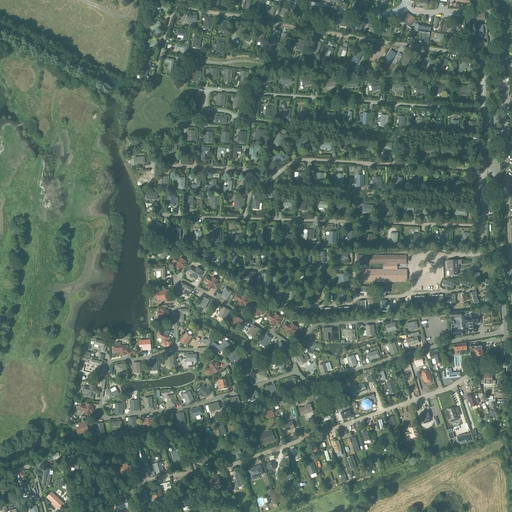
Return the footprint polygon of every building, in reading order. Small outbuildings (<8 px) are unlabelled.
[(168,8),(158,4),(156,7),(167,12),(168,8)] [(266,13),(273,16),(276,6),(272,5),(271,11),(267,10),(266,13)] [(309,17),(317,19),(319,11),(310,9),(309,17)] [(401,20),(409,27),(415,19),(406,12),(401,20)] [(198,22),(197,15),(186,17),(187,24),(198,22)] [(205,18),(203,29),(210,30),(212,19),(205,18)] [(162,26),(159,20),(149,25),(152,31),(162,26)] [(220,21),(218,32),(226,33),(227,22),(220,21)] [(431,26),(419,24),(418,27),(415,27),(415,30),(418,31),(425,32),(424,37),(429,37),(431,26)] [(382,36),(389,37),(391,27),(388,27),(386,33),(382,32),(382,36)] [(240,34),(241,34),(241,31),(240,31),(240,30),(233,30),(231,40),(239,41),(240,34)] [(187,41),(188,32),(177,31),(177,36),(183,36),(183,40),(187,41)] [(265,33),(259,31),(256,42),(263,43),(265,33)] [(282,37),(283,33),(274,31),(271,41),(275,42),(276,35),(282,37)] [(200,49),(201,38),(194,37),(192,48),(200,49)] [(448,43),(458,46),(460,40),(451,37),(448,43)] [(465,42),(472,49),(477,43),(469,37),(465,42)] [(305,41),(298,39),(295,50),(302,52),(305,41)] [(150,51),(159,46),(156,40),(147,45),(150,51)] [(314,54),(317,55),(322,44),(315,41),(311,53),(314,54)] [(222,54),(224,43),(217,42),(215,53),(222,54)] [(183,50),(183,54),(187,55),(187,46),(177,46),(176,50),(183,50)] [(332,53),(334,49),(327,46),(322,56),(326,57),(329,51),(332,53)] [(347,48),(340,46),(337,55),(341,56),(343,51),(346,52),(347,48)] [(359,61),(363,52),(356,49),(352,58),(359,61)] [(385,58),(391,62),(396,53),(390,50),(385,58)] [(378,56),(380,54),(374,51),(368,60),(374,63),(377,58),(378,59),(379,57),(378,56)] [(406,68),(411,58),(405,55),(399,65),(406,68)] [(424,69),(428,60),(422,57),(418,66),(424,69)] [(172,71),(174,60),(166,58),(165,62),(170,63),(168,70),(172,71)] [(450,62),(444,59),(439,67),(445,70),(450,62)] [(469,64),(462,60),(457,70),(463,74),(469,64)] [(146,81),(148,70),(142,69),(140,79),(146,81)] [(217,80),(217,69),(209,69),(208,79),(217,80)] [(232,81),(233,70),(225,69),(223,80),(232,81)] [(193,71),(193,82),(201,82),(201,72),(193,71)] [(247,83),(249,73),(241,71),(239,81),(247,83)] [(262,83),(273,81),(271,74),(260,76),(262,83)] [(282,85),(293,83),(292,76),(281,78),(282,85)] [(313,77),(301,79),(302,86),(313,85),(313,77)] [(327,88),(338,85),(335,78),(325,81),(327,88)] [(381,82),(371,85),(372,92),(383,89),(381,82)] [(403,84),(393,85),(394,93),(404,91),(403,84)] [(448,85),(436,87),(437,94),(449,93),(448,85)] [(426,86),(415,87),(416,95),(427,93),(426,86)] [(470,96),(471,88),(460,88),(460,96),(470,96)] [(217,95),(217,105),(225,106),(226,96),(217,95)] [(240,109),(243,99),(235,96),(232,106),(240,109)] [(266,107),(265,118),(272,119),(274,107),(266,107)] [(284,108),(283,120),(290,120),(291,109),(284,108)] [(302,109),(301,122),(309,122),(310,110),(302,109)] [(334,126),(335,114),(328,114),(327,125),(334,126)] [(216,116),(215,124),(226,125),(227,117),(216,116)] [(423,128),(424,118),(420,118),(420,124),(416,124),(416,128),(423,128)] [(452,120),(451,132),(458,132),(459,121),(452,120)] [(441,133),(442,122),(435,121),(433,132),(441,133)] [(470,122),(469,133),(476,133),(477,123),(470,122)] [(262,142),(265,131),(258,129),(254,140),(262,142)] [(187,141),(196,141),(196,131),(187,131),(187,141)] [(213,132),(204,133),(204,143),(213,143),(213,132)] [(229,143),(230,133),(222,132),(221,143),(229,143)] [(244,145),(246,134),(238,133),(237,144),(244,145)] [(279,148),(286,137),(279,133),(273,144),(279,148)] [(298,148),(309,143),(307,137),(296,141),(297,145),(298,148)] [(142,150),(142,142),(132,141),(132,145),(138,145),(138,150),(142,150)] [(340,149),(351,148),(351,141),(340,142),(340,149)] [(381,152),(393,150),(391,142),(380,144),(381,152)] [(362,152),(373,151),(372,144),(361,145),(362,152)] [(409,147),(408,145),(408,144),(402,144),(402,146),(402,147),(402,150),(402,152),(413,151),(413,149),(412,147),(409,147)] [(194,150),(194,147),(186,146),(185,156),(189,157),(189,150),(194,150)] [(209,152),(210,148),(202,148),(201,158),(205,158),(205,151),(209,152)] [(225,152),(226,148),(218,148),(217,158),(221,158),(221,151),(225,152)] [(241,152),(241,149),(234,148),(233,159),(237,159),(237,152),(241,152)] [(274,166),(284,160),(280,153),(271,159),(274,166)] [(145,157),(134,158),(134,165),(145,164),(145,157)] [(301,186),(304,186),(305,184),(306,173),(298,172),(298,184),(301,184),(301,186)] [(324,174),(317,173),(316,185),(320,186),(324,186),(324,174)] [(363,174),(356,174),(355,186),(363,186),(363,174)] [(142,175),(142,178),(149,178),(149,183),(153,183),(153,175),(142,175)] [(162,176),(161,187),(168,188),(169,177),(162,176)] [(184,189),(185,178),(178,178),(177,189),(184,189)] [(200,189),(201,179),(197,178),(196,185),(192,185),(192,188),(200,189)] [(398,185),(394,184),(394,188),(402,189),(402,178),(400,178),(398,178),(398,185)] [(422,179),(414,178),(414,189),(421,190),(422,179)] [(216,190),(217,180),(213,180),(212,186),(208,186),(208,190),(216,190)] [(438,186),(434,186),(434,190),(442,191),(443,180),(439,180),(438,186)] [(231,191),(232,181),(229,181),(228,187),(224,187),(223,191),(231,191)] [(246,192),(247,182),(244,181),(243,188),(238,187),(238,191),(246,192)] [(454,181),(453,193),(460,194),(461,182),(454,181)] [(276,187),(268,188),(268,199),(276,199),(276,187)] [(147,192),(146,200),(157,200),(158,193),(147,192)] [(193,207),(193,196),(186,196),(185,207),(193,207)] [(211,197),(211,208),(219,208),(219,197),(211,197)] [(242,209),(243,198),(235,197),(234,208),(242,209)] [(259,210),(261,199),(253,198),(252,209),(259,210)] [(299,200),(298,211),(305,211),(306,200),(299,200)] [(373,213),(373,206),(363,205),(362,212),(373,213)] [(156,222),(152,228),(162,234),(166,227),(156,222)] [(253,236),(250,236),(250,239),(258,239),(258,230),(255,229),(255,234),(253,234),(253,236)] [(195,231),(194,242),(201,243),(202,232),(195,231)] [(448,245),(448,234),(441,233),(440,244),(448,245)] [(413,234),(411,245),(419,246),(420,235),(413,234)] [(373,245),(374,235),(366,235),(365,245),(373,245)] [(160,258),(164,260),(170,251),(159,245),(156,249),(160,252),(158,256),(160,257),(160,258)] [(348,259),(347,252),(337,254),(338,261),(345,260),(344,261),(345,265),(349,264),(348,260),(348,259)] [(406,264),(406,255),(357,255),(357,264),(383,264),(383,269),(359,269),(359,282),(407,282),(407,269),(397,269),(397,264),(406,264)] [(180,258),(179,260),(174,257),(171,262),(176,265),(175,267),(180,270),(182,268),(184,269),(187,265),(184,263),(186,261),(180,258)] [(459,269),(458,264),(464,264),(464,260),(447,261),(447,269),(449,269),(449,275),(457,275),(457,269),(459,269)] [(161,279),(165,279),(165,267),(155,268),(155,272),(161,272),(161,279)] [(196,267),(195,270),(190,267),(187,271),(192,274),(191,277),(197,280),(198,278),(200,279),(203,274),(201,273),(202,271),(196,267)] [(213,277),(212,279),(206,276),(204,281),(209,284),(207,286),(213,289),(214,287),(216,288),(219,284),(217,283),(218,280),(213,277)] [(479,277),(477,282),(481,283),(481,282),(485,284),(488,285),(490,281),(479,277)] [(453,289),(454,284),(444,280),(442,284),(445,286),(446,285),(450,287),(453,289)] [(470,288),(472,283),(461,280),(460,284),(463,285),(463,284),(467,286),(467,287),(470,288)] [(179,287),(177,290),(184,293),(186,290),(191,293),(193,289),(188,287),(181,283),(179,287)] [(225,288),(220,297),(227,301),(232,292),(225,288)] [(158,301),(169,301),(169,290),(160,290),(160,294),(157,294),(158,301)] [(243,295),(242,297),(236,294),(233,299),(239,302),(237,304),(243,307),(244,305),(246,306),(249,302),(247,300),(248,298),(243,295)] [(205,310),(210,300),(203,297),(198,306),(205,310)] [(253,304),(250,308),(255,311),(254,314),(259,317),(260,315),(262,316),(265,311),(263,310),(264,308),(259,305),(258,307),(253,304)] [(223,307),(218,317),(225,320),(230,311),(223,307)] [(168,311),(166,311),(166,309),(160,309),(160,310),(158,310),(158,311),(158,318),(161,318),(161,323),(166,323),(166,317),(169,317),(168,311)] [(184,314),(189,314),(189,309),(179,310),(179,322),(184,322),(184,314)] [(275,314),(274,316),(269,313),(266,318),(271,321),(270,323),(275,326),(277,324),(279,325),(281,321),(279,320),(281,317),(275,314)] [(478,324),(477,316),(474,316),(474,315),(469,315),(469,317),(465,317),(466,325),(466,328),(465,328),(466,333),(476,332),(475,327),(474,327),(474,325),(478,324)] [(235,316),(230,323),(233,325),(232,327),(238,331),(244,321),(235,316)] [(416,321),(406,324),(408,331),(418,329),(416,321)] [(291,324),(290,326),(285,323),(282,328),(287,331),(286,333),(292,336),(293,334),(295,335),(297,330),(296,329),(297,327),(291,324)] [(396,323),(385,325),(387,333),(398,330),(396,323)] [(252,325),(247,334),(253,338),(259,329),(252,325)] [(366,331),(363,331),(363,336),(366,336),(366,337),(374,336),(374,325),(366,326),(366,331)] [(328,332),(332,332),(332,328),(323,329),(324,341),(328,340),(328,332)] [(348,330),(349,341),(357,340),(355,330),(348,330)] [(171,337),(159,332),(157,337),(163,340),(160,344),(166,347),(167,346),(169,347),(172,341),(170,340),(171,337)] [(186,332),(179,341),(186,346),(192,337),(186,332)] [(265,334),(259,344),(266,348),(272,339),(265,334)] [(201,342),(208,346),(214,337),(210,335),(207,341),(203,339),(201,342)] [(418,337),(406,339),(408,347),(419,344),(418,337)] [(105,353),(107,343),(95,340),(94,345),(101,346),(100,352),(105,353)] [(151,340),(139,340),(139,348),(143,348),(143,351),(151,350),(151,340)] [(224,340),(218,349),(223,354),(230,345),(224,340)] [(304,347),(314,351),(317,344),(307,340),(304,347)] [(281,356),(287,351),(280,342),(274,347),(281,356)] [(126,345),(120,346),(120,343),(115,343),(116,346),(113,346),(113,352),(120,351),(120,356),(126,355),(126,354),(129,353),(129,348),(128,348),(128,346),(126,346),(126,345)] [(388,346),(391,356),(399,353),(395,343),(388,346)] [(475,349),(474,349),(475,360),(476,360),(476,361),(478,361),(478,360),(484,360),(483,348),(482,348),(482,346),(475,346),(475,349)] [(442,363),(439,349),(434,351),(435,352),(429,354),(431,360),(435,359),(436,364),(442,363)] [(378,350),(367,354),(370,362),(380,358),(378,350)] [(302,353),(294,357),(299,367),(307,363),(306,362),(309,361),(307,357),(304,359),(302,353)] [(198,357),(197,357),(196,354),(186,355),(186,364),(192,364),(192,362),(197,362),(197,358),(198,358),(198,357)] [(166,355),(166,366),(174,366),(174,355),(166,355)] [(229,360),(235,365),(241,357),(239,355),(235,360),(231,357),(229,360)] [(357,365),(354,355),(347,358),(347,359),(344,359),(346,365),(349,364),(350,368),(357,365)] [(421,356),(413,358),(415,365),(423,362),(421,356)] [(103,362),(90,359),(89,364),(97,366),(95,372),(100,373),(103,362)] [(157,360),(150,361),(150,371),(158,371),(157,360)] [(272,365),(279,367),(278,373),(283,373),(285,363),(273,360),(272,365)] [(132,363),(133,374),(141,373),(140,362),(132,363)] [(217,362),(215,364),(214,362),(208,366),(210,368),(205,371),(209,376),(213,372),(215,374),(220,370),(219,368),(220,367),(217,362)] [(326,363),(318,366),(321,376),(329,374),(326,363)] [(117,374),(126,373),(125,364),(115,365),(117,374)] [(247,380),(250,369),(243,367),(239,377),(247,380)] [(446,372),(443,372),(444,377),(447,377),(447,378),(460,377),(460,372),(451,373),(451,369),(446,369),(446,372)] [(256,374),(259,382),(268,378),(265,370),(256,374)] [(427,371),(423,372),(422,375),(424,381),(426,382),(430,381),(431,379),(428,372),(427,371)] [(492,374),(484,373),(481,373),(481,381),(484,381),(484,384),(492,384),(492,374)] [(286,380),(288,388),(296,385),(294,378),(286,380)] [(228,388),(226,380),(226,379),(219,380),(221,390),(228,388)] [(389,395),(396,393),(393,381),(386,383),(389,395)] [(364,384),(356,386),(357,389),(354,391),(355,394),(358,393),(358,394),(366,391),(364,384)] [(418,388),(420,394),(432,390),(430,384),(418,388)] [(95,389),(96,386),(90,385),(89,388),(83,387),(82,392),(88,393),(87,396),(94,397),(94,394),(97,395),(98,390),(95,389)] [(267,395),(277,392),(274,385),(264,388),(267,395)] [(198,392),(206,399),(211,393),(203,386),(198,392)] [(106,391),(110,399),(119,394),(117,390),(112,393),(110,389),(106,391)] [(248,393),(250,401),(261,397),(258,390),(248,393)] [(190,391),(182,394),(187,404),(194,401),(190,391)] [(474,394),(467,397),(471,408),(478,405),(474,394)] [(167,407),(175,406),(174,395),(167,396),(167,407)] [(238,396),(228,399),(230,406),(240,404),(238,396)] [(145,409),(153,408),(152,398),(144,398),(145,409)] [(282,398),(271,402),(274,408),(281,405),(284,404),(282,398)] [(361,406),(366,410),(371,408),(373,402),(368,398),(362,400),(361,406)] [(130,401),(131,412),(139,411),(137,400),(130,401)] [(447,401),(448,404),(445,404),(446,410),(454,408),(452,400),(447,401)] [(211,412),(220,409),(219,402),(209,405),(211,412)] [(92,407),(92,405),(86,404),(86,406),(80,405),(79,410),(84,412),(84,414),(90,415),(91,413),(93,413),(94,408),(92,407)] [(313,412),(310,404),(304,406),(305,407),(299,409),(301,416),(313,412)] [(190,410),(192,417),(203,414),(200,407),(190,410)] [(451,422),(458,420),(457,417),(459,416),(457,408),(455,409),(454,408),(448,410),(448,411),(446,412),(446,413),(448,419),(449,419),(450,419),(451,422)] [(349,412),(348,409),(340,413),(343,419),(353,415),(351,412),(350,412),(349,412)] [(272,410),(266,412),(268,419),(275,417),(272,410)] [(424,424),(428,422),(431,422),(430,418),(431,418),(428,411),(425,412),(425,411),(424,411),(425,412),(423,413),(423,411),(422,412),(423,413),(419,414),(422,421),(423,421),(424,424)] [(184,413),(176,414),(178,424),(186,423),(184,413)] [(128,418),(129,429),(137,428),(136,417),(128,418)] [(142,419),(143,428),(146,427),(147,430),(154,429),(152,418),(142,419)] [(78,434),(89,431),(86,421),(78,424),(79,427),(76,428),(78,434)] [(112,430),(122,429),(121,421),(111,423),(112,430)] [(295,429),(292,421),(281,425),(284,433),(295,429)] [(95,424),(97,435),(105,434),(103,423),(95,424)] [(408,429),(409,432),(405,433),(406,437),(410,435),(411,438),(419,436),(416,426),(408,429)] [(262,445),(275,440),(272,431),(258,436),(262,445)] [(368,431),(361,434),(364,442),(371,440),(368,431)] [(459,444),(467,441),(465,435),(456,437),(459,444)] [(381,439),(382,441),(381,441),(384,450),(385,450),(386,452),(390,450),(389,448),(393,447),(388,436),(387,436),(387,439),(385,439),(384,437),(381,439)] [(339,441),(332,443),(336,453),(342,451),(339,441)] [(141,447),(135,448),(138,459),(144,457),(141,447)] [(293,449),(295,448),(294,447),(290,448),(291,451),(292,455),(294,455),(296,461),(301,459),(299,450),(297,451),(296,449),(293,450),(293,449)] [(241,455),(242,454),(239,449),(230,452),(233,458),(235,457),(236,460),(242,457),(241,455)] [(172,455),(175,466),(182,464),(179,452),(172,455)] [(204,467),(209,457),(208,457),(205,455),(202,461),(197,458),(195,463),(204,467)] [(352,456),(347,458),(351,471),(357,469),(352,456)] [(70,461),(69,467),(78,469),(80,463),(70,461)] [(267,463),(266,468),(270,471),(275,470),(276,465),(272,461),(267,463)] [(316,473),(317,473),(313,461),(306,464),(310,476),(310,475),(311,478),(317,476),(316,473)] [(154,472),(156,472),(156,474),(164,472),(161,462),(152,465),(154,472)] [(115,469),(116,471),(112,473),(113,476),(117,475),(117,476),(122,475),(122,474),(130,472),(129,471),(131,470),(130,466),(128,466),(127,464),(125,464),(122,465),(122,467),(115,469)] [(283,468),(281,473),(285,477),(290,475),(291,470),(287,467),(283,468)] [(49,475),(51,469),(45,468),(43,478),(42,485),(47,486),(47,483),(49,483),(51,476),(49,475)] [(249,470),(252,478),(263,474),(261,468),(255,470),(255,469),(249,470)] [(239,475),(238,471),(233,473),(238,488),(242,486),(239,477),(241,477),(240,474),(239,475)] [(95,481),(93,485),(99,487),(102,478),(93,476),(92,480),(95,481)] [(211,490),(221,486),(219,478),(208,481),(211,490)] [(27,481),(19,483),(22,494),(30,492),(27,481)] [(0,490),(0,497),(10,494),(7,488),(0,490)] [(78,489),(73,491),(76,501),(81,500),(78,489)] [(148,501),(149,501),(146,490),(137,493),(141,503),(142,505),(143,509),(146,508),(144,504),(149,503),(148,501)] [(63,504),(51,493),(47,498),(53,503),(52,504),(57,509),(63,504)] [(187,501),(189,501),(187,495),(180,497),(182,502),(179,503),(181,509),(183,508),(184,511),(189,509),(188,507),(189,507),(187,501)] [(126,499),(116,502),(118,510),(129,507),(126,499)] [(205,511),(212,511),(209,500),(202,502),(205,511)]
